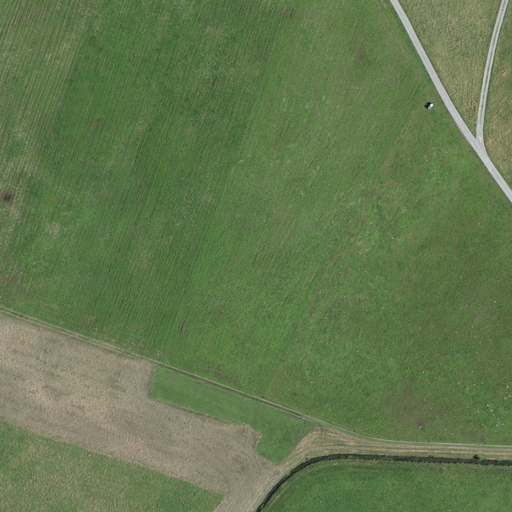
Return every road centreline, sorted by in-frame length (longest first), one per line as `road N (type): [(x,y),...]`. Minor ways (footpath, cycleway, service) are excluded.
road 1 (track): [(511,447),(377,439),(0,307)]
road 2 (track): [(511,196),(394,0)]
road 3 (track): [(480,151),(504,0)]
